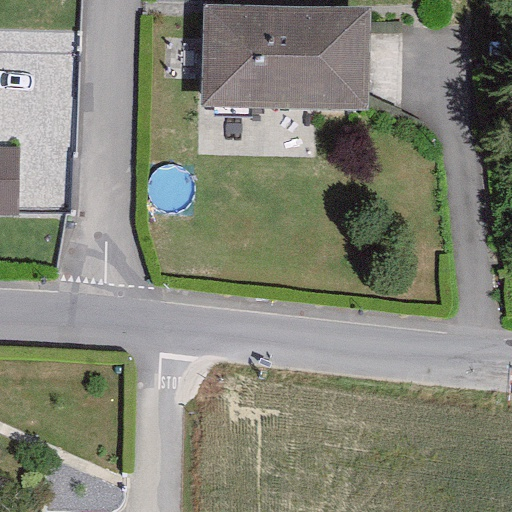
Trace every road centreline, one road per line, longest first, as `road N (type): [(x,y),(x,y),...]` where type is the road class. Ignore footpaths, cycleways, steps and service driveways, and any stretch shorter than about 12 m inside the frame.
road 1 (residential): [(165,328),(511,377)]
road 2 (residential): [(112,0),(102,323)]
road 3 (residential): [(165,328),(164,511)]
